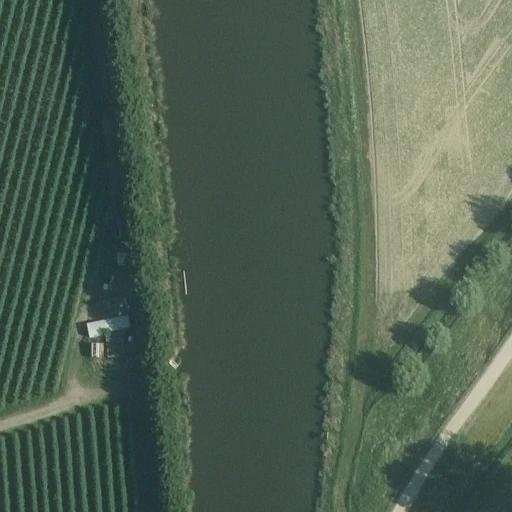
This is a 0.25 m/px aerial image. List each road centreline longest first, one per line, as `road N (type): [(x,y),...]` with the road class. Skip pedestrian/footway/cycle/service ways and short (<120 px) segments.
road 1 (track): [(152,511),(133,389),(0,422)]
road 2 (track): [(397,511),(511,345)]
